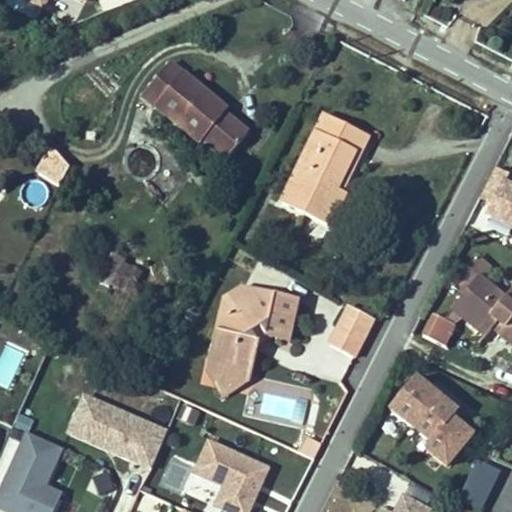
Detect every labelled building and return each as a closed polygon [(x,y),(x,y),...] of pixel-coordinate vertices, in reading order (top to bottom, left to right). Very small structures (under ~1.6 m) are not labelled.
[(47,0),(83,0),(87,2),(87,0),(4,0),(39,17),(47,0)] [(219,105),(169,64),(143,96),(201,144),(204,139),(228,158),(248,134),(216,108),(219,105)] [(281,204),(328,227),(344,194),(340,192),(335,189),(353,152),(358,155),(367,137),(324,116),(281,204)] [(69,169),(53,151),(39,175),(59,186),(69,169)] [(340,192),(358,155),(353,152),(335,189),(340,192)] [(480,209),(511,223),(511,177),(497,170),(480,209)] [(113,254),(97,281),(108,288),(124,261),(113,254)] [(464,294),(444,321),(433,315),(422,337),(443,347),(453,325),(462,315),(484,334),(490,327),(496,319),(503,325),(497,332),(511,345),(511,284),(502,296),(478,277),(486,268),(473,256),(458,275),(471,286),(464,294)] [(471,286),(458,275),(451,283),(464,294),(471,286)] [(241,290),(224,301),(210,363),(219,365),(227,378),(239,370),(249,372),(256,342),(251,334),(259,328),(264,336),(287,342),(296,303),(265,296),(252,303),(245,291),(241,290)] [(265,296),(245,291),(252,303),(265,296)] [(359,349),(373,321),(348,307),(333,336),(359,349)] [(490,327),(497,332),(503,325),(496,319),(490,327)] [(251,334),(256,342),(264,336),(259,328),(251,334)] [(246,381),(249,372),(239,370),(227,378),(219,365),(210,363),(208,372),(223,394),(246,381)] [(461,415),(418,376),(391,406),(434,445),(429,450),(449,468),(476,438),(456,420),(461,415)] [(166,430),(84,393),(67,430),(149,467),(166,430)] [(60,449),(26,433),(0,490),(0,509),(6,511),(52,511),(60,494),(43,487),(60,449)] [(305,439),(298,454),(313,460),(320,445),(305,439)] [(248,511),(267,470),(208,443),(194,473),(224,487),(215,507),(226,511),(225,511),(248,511)] [(457,505),(475,511),(480,511),(500,472),(479,461),(457,505)] [(443,511),(403,495),(396,511),(443,511)]
